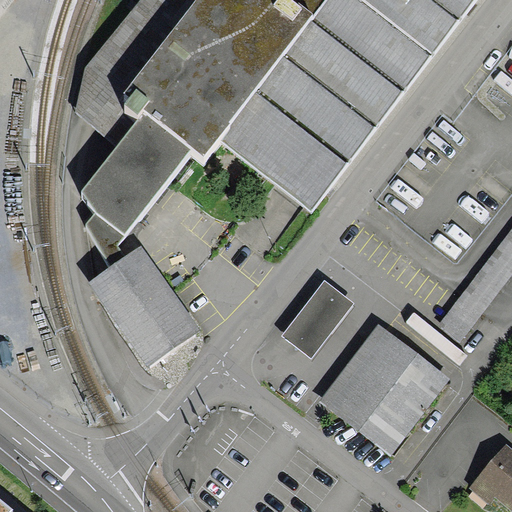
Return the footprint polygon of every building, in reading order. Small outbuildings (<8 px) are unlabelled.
[(140,122),(190,160),(202,169),(221,145),(310,213),(474,0),(204,0),(122,107),(140,122)] [(190,160),(140,122),(81,201),(93,218),(84,230),(109,275),(136,257),(125,236),(190,160)] [(511,229),(439,329),(463,346),(511,278),(511,229)] [(193,341),(136,257),(109,275),(90,288),(147,371),(193,341)] [(337,294),(325,285),(282,339),(294,348),(311,362),(354,308),(337,294)] [(376,336),(322,406),(390,458),(444,386),(376,336)] [(511,443),(478,485),(494,498),(511,505),(511,443)] [(14,511),(0,500),(0,511),(14,511)]
